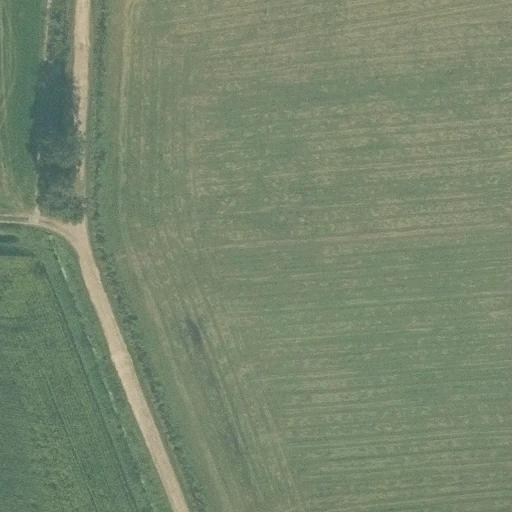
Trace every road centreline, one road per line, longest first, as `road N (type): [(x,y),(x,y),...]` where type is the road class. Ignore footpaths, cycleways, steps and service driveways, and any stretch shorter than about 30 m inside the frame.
road 1 (track): [(69,217),(183,511)]
road 2 (track): [(81,0),(69,217)]
